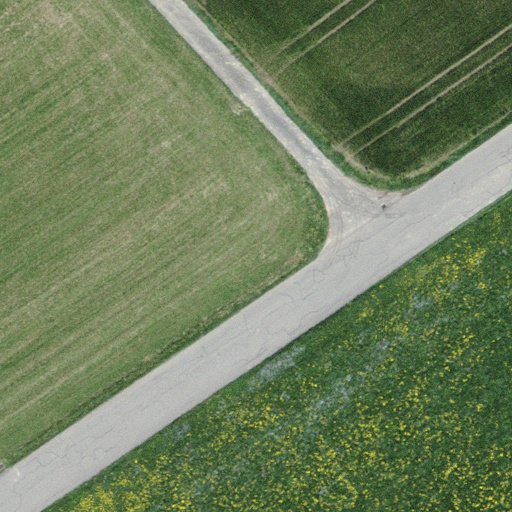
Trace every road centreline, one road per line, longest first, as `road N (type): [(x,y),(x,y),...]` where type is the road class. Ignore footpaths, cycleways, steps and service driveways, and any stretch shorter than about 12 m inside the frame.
road 1 (unclassified): [(511,157),(0,508)]
road 2 (track): [(159,0),(383,247)]
